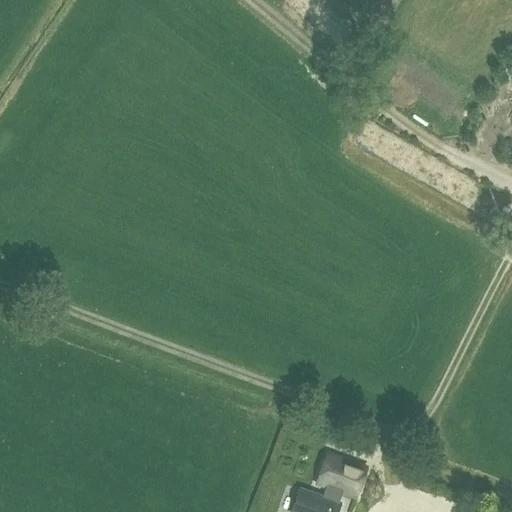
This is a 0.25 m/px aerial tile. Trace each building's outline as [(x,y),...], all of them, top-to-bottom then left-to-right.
[(494,146),(511,105),(511,68),(503,65),(471,137),(494,146)] [(339,136),(354,141),(359,128),(344,123),(339,136)] [(387,160),(437,185),(448,164),(381,131),(379,136),(371,132),(364,146),(388,158),(387,160)] [(446,200),(492,219),(501,195),(455,176),(446,200)] [(342,494),(354,498),(366,466),(328,452),(316,484),(327,488),(324,497),(300,487),(289,511),(337,511),(342,503),(339,502),(342,494)]
